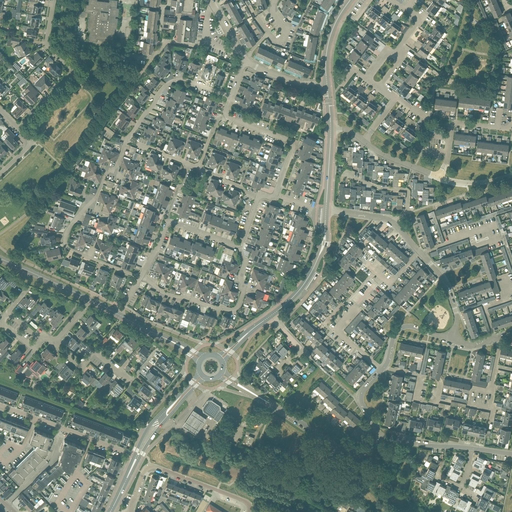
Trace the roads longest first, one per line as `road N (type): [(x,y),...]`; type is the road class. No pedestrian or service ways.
road 1 (residential): [(126,139),(65,242),(140,277)]
road 2 (residential): [(140,277),(164,293),(234,308),(243,290),(238,244)]
road 3 (unclassified): [(383,438),(345,453),(243,388)]
road 4 (unclassified): [(128,511),(150,466),(242,500),(248,511)]
road 5 (residential): [(18,129),(72,74),(47,41),(53,0)]
road 6 (residential): [(136,457),(0,405)]
road 7 (residential): [(156,350),(127,379),(96,352),(77,363),(53,343)]
road 8 (residential): [(231,96),(175,80),(126,139)]
road 9 (residential): [(275,194),(291,143),(226,115)]
